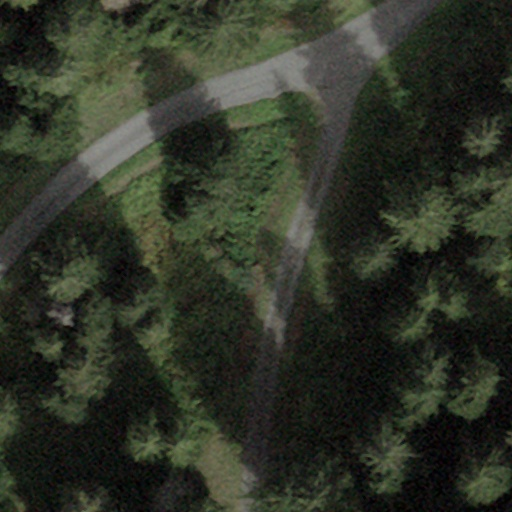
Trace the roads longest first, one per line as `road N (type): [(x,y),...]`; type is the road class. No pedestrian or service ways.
road 1 (track): [(0,253),(143,120),(345,42),(401,0)]
road 2 (track): [(345,42),(334,112),(276,303),(253,511)]
